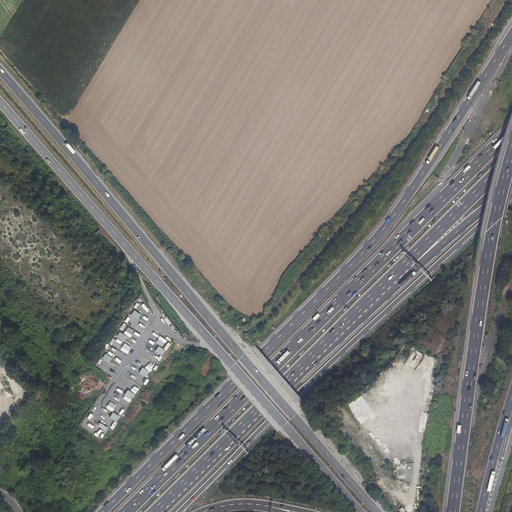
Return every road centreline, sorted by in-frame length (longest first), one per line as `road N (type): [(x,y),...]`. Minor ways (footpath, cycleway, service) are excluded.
road 1 (motorway): [(511,34),(380,233),(103,511)]
road 2 (primary): [(376,511),(0,71)]
road 3 (primary): [(0,101),(360,511)]
road 4 (motorway): [(511,127),(128,511)]
road 5 (motorway): [(178,511),(511,196)]
road 6 (motorway): [(511,145),(492,225),(452,511)]
road 7 (motorway): [(155,511),(409,259)]
road 8 (motorway): [(409,259),(511,156)]
road 9 (motorway): [(409,259),(433,252),(511,186)]
road 10 (motorway): [(479,511),(511,392)]
